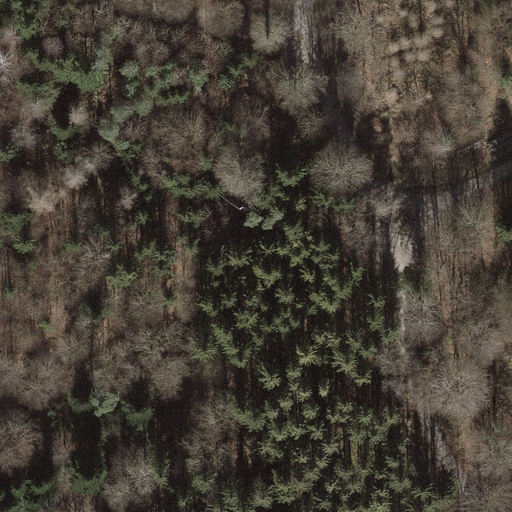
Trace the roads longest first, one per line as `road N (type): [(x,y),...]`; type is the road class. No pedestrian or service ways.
road 1 (track): [(488,511),(425,450),(395,389),(369,248)]
road 2 (track): [(312,50),(110,0)]
road 3 (track): [(369,248),(344,132),(312,50)]
road 4 (track): [(511,171),(369,248)]
